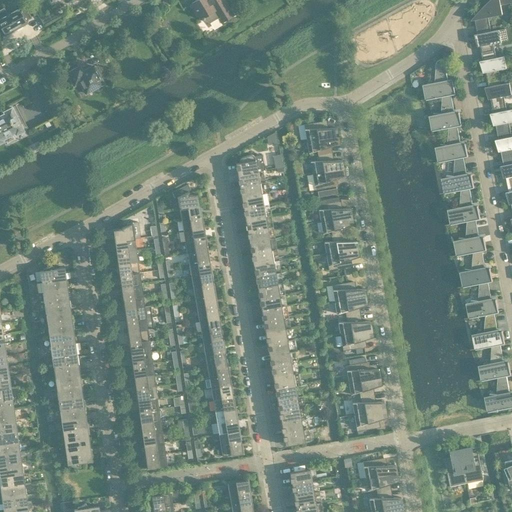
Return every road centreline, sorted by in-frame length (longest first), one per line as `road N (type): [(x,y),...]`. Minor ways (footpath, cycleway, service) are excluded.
road 1 (residential): [(277,511),(212,156)]
road 2 (residential): [(404,444),(345,102)]
road 3 (residential): [(511,313),(452,19)]
road 4 (residential): [(120,511),(80,227)]
road 5 (residential): [(0,80),(138,0)]
road 6 (residential): [(80,227),(212,156)]
road 7 (residential): [(212,156),(294,109),(345,102)]
road 8 (residential): [(345,102),(419,55),(452,19)]
